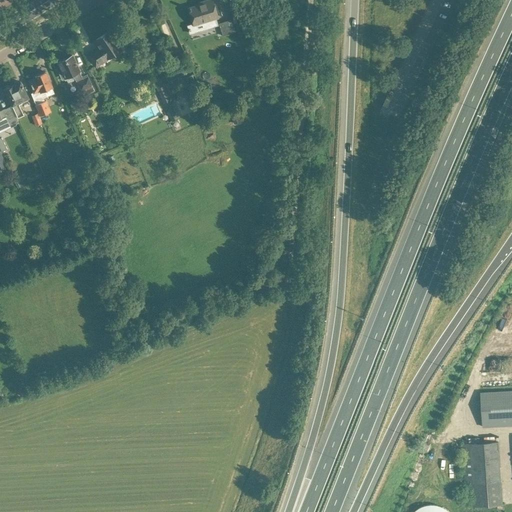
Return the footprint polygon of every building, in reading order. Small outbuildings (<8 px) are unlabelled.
[(206,3),(188,8),(193,24),(217,16),(212,0),(208,0),(206,1),(206,3)] [(231,19),(218,23),(222,36),(235,32),(231,19)] [(100,47),(88,55),(96,66),(132,41),(125,30),(118,35),(113,28),(95,40),(100,47)] [(82,89),(85,95),(95,90),(87,74),(82,77),(72,55),(58,62),(62,71),(60,72),(63,80),(67,81),(67,83),(75,79),(80,90),(82,89)] [(52,87),(45,72),(34,76),(34,78),(29,80),(34,92),(31,93),(36,105),(35,105),(40,116),(50,112),(46,101),(45,101),(40,91),(52,87)] [(172,121),(173,120),(178,118),(159,76),(153,79),(172,121)] [(13,84),(4,89),(18,117),(22,114),(17,104),(21,102),(20,100),(27,97),(20,82),(19,82),(17,81),(14,82),(14,85),(13,85),(13,84)] [(95,105),(102,101),(98,93),(91,96),(95,105)] [(0,131),(1,131),(1,129),(9,125),(10,127),(19,122),(11,106),(0,111),(0,131)] [(38,113),(32,116),(31,116),(35,126),(42,123),(38,113)] [(511,391),(481,393),(483,427),(511,425),(511,391)] [(498,441),(462,444),(467,507),(503,504),(498,441)]
